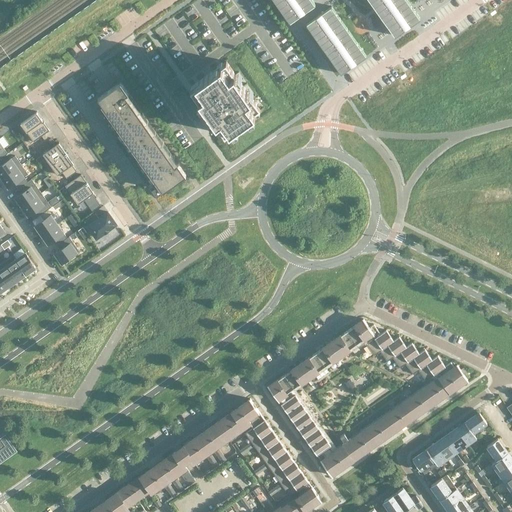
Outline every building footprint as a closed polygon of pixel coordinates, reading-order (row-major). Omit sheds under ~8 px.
[(274,0),(290,22),(300,15),(298,12),(303,9),(305,11),(315,4),(312,0),(274,0)] [(369,0),(395,36),(405,29),(403,26),(408,22),(410,25),(421,18),(408,0),(369,0)] [(317,17),(306,24),(341,74),(351,67),(349,64),(354,60),(356,63),(367,56),(332,6),(321,14),(323,16),(319,20),(317,17)] [(191,86),(225,134),(260,110),(226,61),(191,86)] [(121,82),(98,98),(164,191),(186,175),(178,163),(172,155),(148,121),(121,82)] [(37,111),(18,125),(31,143),(50,129),(37,111)] [(0,158),(3,157),(8,153),(4,148),(9,144),(3,136),(0,138),(0,158)] [(65,151),(59,143),(43,154),(49,162),(65,151)] [(65,151),(49,162),(58,175),(62,171),(67,178),(77,171),(72,164),(74,163),(65,151)] [(43,154),(37,159),(39,162),(46,158),(43,154)] [(15,155),(0,166),(0,175),(2,178),(22,165),(15,155)] [(22,165),(2,178),(8,188),(14,184),(17,189),(23,185),(26,183),(23,178),(28,174),(22,165)] [(81,174),(65,185),(71,194),(83,186),(82,184),(84,182),(86,181),(81,174)] [(21,194),(15,197),(22,207),(41,193),(32,179),(26,183),(23,185),(17,189),(21,194)] [(83,186),(71,194),(78,204),(84,199),(89,206),(97,200),(93,194),(94,192),(86,181),(84,182),(82,184),(83,186)] [(511,187),(477,212),(511,229),(511,187)] [(41,193),(22,207),(28,216),(34,212),(37,217),(51,207),(41,193)] [(63,199),(56,204),(58,207),(65,202),(63,199)] [(97,200),(89,206),(93,211),(101,205),(97,200)] [(95,213),(85,220),(88,225),(97,238),(104,233),(105,232),(108,230),(109,229),(116,224),(108,212),(99,218),(95,213)] [(46,218),(35,226),(42,235),(47,231),(57,224),(57,223),(62,220),(57,213),(52,217),(51,215),(49,216),(46,218)] [(74,213),(68,216),(71,221),(76,217),(74,213)] [(47,231),(42,235),(48,244),(53,240),(57,245),(67,238),(64,233),(57,224),(47,231)] [(60,250),(55,254),(62,263),(64,262),(65,263),(72,258),(71,257),(77,252),(79,251),(69,236),(67,238),(57,245),(60,250)] [(22,248),(13,254),(14,255),(16,257),(15,257),(16,259),(27,274),(36,267),(26,252),(25,251),(24,251),(22,248)] [(14,255),(5,261),(18,280),(27,274),(16,259),(15,257),(16,257),(14,255)] [(5,261),(0,264),(0,273),(9,286),(18,280),(5,261)] [(0,291),(0,292),(9,286),(0,273),(0,291)] [(363,319),(348,330),(357,344),(365,338),(373,332),(376,337),(381,334),(374,324),(370,327),(364,318),(363,319)] [(357,344),(348,330),(286,374),(287,374),(286,375),(295,387),(292,389),(278,399),(305,437),(317,454),(333,443),(296,390),(309,381),(313,388),(315,386),(311,380),(358,347),(360,349),(367,344),(368,343),(365,338),(357,344)] [(387,330),(381,334),(376,337),(369,343),(368,343),(367,344),(375,355),(380,351),(380,350),(394,340),(387,330)] [(365,338),(368,343),(369,343),(376,337),(373,332),(365,338)] [(399,336),(394,340),(380,350),(380,351),(388,361),(393,357),(407,347),(407,346),(399,336)] [(412,343),(407,346),(407,347),(393,357),(400,367),(406,363),(420,353),(412,343)] [(425,349),(420,353),(406,363),(413,374),(419,370),(419,369),(433,360),(432,359),(425,349)] [(438,355),(432,359),(433,360),(419,369),(419,370),(426,380),(433,375),(446,366),(445,366),(438,355)] [(451,362),(445,366),(446,366),(433,375),(437,380),(441,377),(455,367),(451,362)] [(457,365),(455,367),(441,377),(451,391),(467,379),(467,380),(468,379),(458,365),(457,365)] [(287,374),(286,374),(269,385),(268,386),(278,399),(292,389),(295,387),(286,375),(287,374)] [(437,380),(433,375),(426,380),(428,382),(348,438),(345,433),(340,436),(344,441),(336,447),(333,443),(317,454),(332,475),(336,471),(451,391),(441,377),(437,380)] [(350,379),(344,383),(349,389),(354,385),(350,379)] [(259,410),(250,398),(250,399),(233,411),(244,426),(250,423),(250,422),(247,418),(259,410)] [(273,430),(259,410),(247,418),(250,422),(250,423),(253,428),(245,433),(253,444),(273,430)] [(244,426),(233,411),(217,423),(228,438),(244,426)] [(480,412),(465,422),(473,432),(487,422),(480,412)] [(473,432),(465,422),(457,428),(468,443),(477,437),(473,432)] [(228,438),(217,423),(200,434),(211,450),(228,438)] [(468,443),(457,428),(447,434),(458,450),(468,443)] [(280,440),(273,430),(253,444),(260,454),(280,440)] [(211,450),(200,434),(179,449),(158,464),(169,479),(186,467),(183,463),(187,461),(191,458),(194,462),(211,450)] [(0,456),(14,447),(6,435),(3,437),(2,437),(1,438),(0,438),(0,456)] [(456,452),(445,436),(436,443),(447,458),(456,452)] [(508,452),(498,438),(487,445),(497,459),(508,452)] [(287,451),(280,440),(260,454),(268,464),(287,451)] [(447,458),(436,443),(427,449),(434,460),(438,465),(447,458)] [(434,460),(427,449),(413,459),(420,470),(434,460)] [(294,461),(287,451),(268,464),(275,475),(294,461)] [(511,462),(511,457),(508,452),(497,459),(492,463),(499,472),(511,462)] [(302,471),(294,461),(275,475),(282,485),(302,471)] [(511,475),(511,462),(499,472),(505,481),(511,475)] [(169,479),(158,464),(141,476),(151,489),(150,489),(152,491),(169,479)] [(309,482),(302,471),(282,485),(290,496),(298,489),(309,482)] [(151,489),(141,476),(131,483),(128,485),(117,493),(126,506),(127,506),(137,499),(140,496),(150,489),(151,489)] [(452,491),(442,477),(431,485),(441,499),(452,492),(452,491)] [(321,499),(309,482),(298,489),(302,495),(302,494),(311,506),(320,499),(321,499)] [(403,487),(393,494),(405,510),(414,504),(417,509),(423,505),(416,495),(411,499),(403,487)] [(456,488),(452,491),(452,492),(441,499),(447,508),(463,497),(456,488)] [(126,506),(117,493),(100,504),(105,511),(122,511),(128,508),(127,506),(126,506)] [(302,494),(302,495),(297,498),(306,509),(311,506),(302,494)] [(402,511),(405,510),(393,494),(383,501),(391,511),(402,511)] [(460,511),(469,506),(463,497),(447,508),(450,511),(460,511)] [(297,498),(282,509),(281,509),(283,511),(301,511),(306,509),(297,498)]
